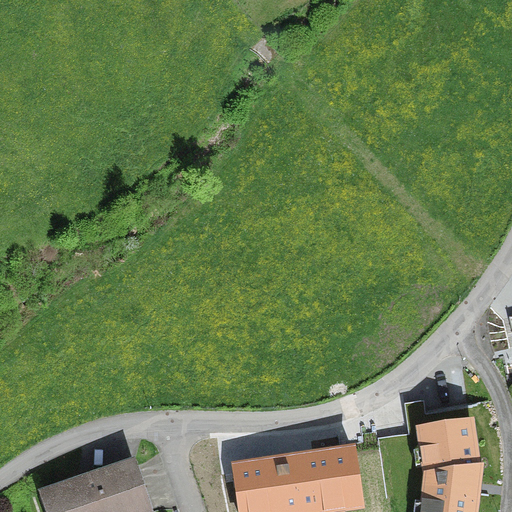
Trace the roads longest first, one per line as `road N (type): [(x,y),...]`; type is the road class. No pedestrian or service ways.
road 1 (track): [(489,285),(257,45)]
road 2 (residential): [(453,328),(413,371),(351,414),(280,427),(171,427)]
road 3 (residential): [(504,511),(508,426),(492,377),(453,328)]
road 4 (residential): [(171,427),(108,429),(47,454),(0,486)]
